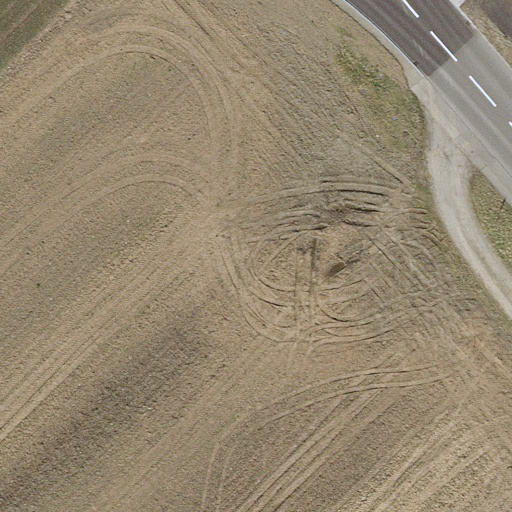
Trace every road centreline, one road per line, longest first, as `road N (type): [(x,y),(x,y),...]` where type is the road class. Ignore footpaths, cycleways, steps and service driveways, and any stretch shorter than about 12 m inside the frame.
road 1 (track): [(511,296),(469,241),(450,192),(451,53)]
road 2 (tertiary): [(511,123),(405,0)]
